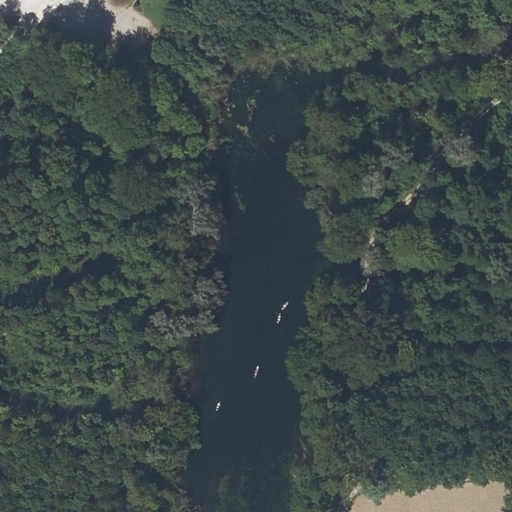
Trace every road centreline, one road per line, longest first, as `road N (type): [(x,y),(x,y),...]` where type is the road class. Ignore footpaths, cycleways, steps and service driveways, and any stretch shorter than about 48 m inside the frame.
road 1 (track): [(511,96),(418,178),(386,245),(338,487)]
road 2 (track): [(342,463),(511,461)]
